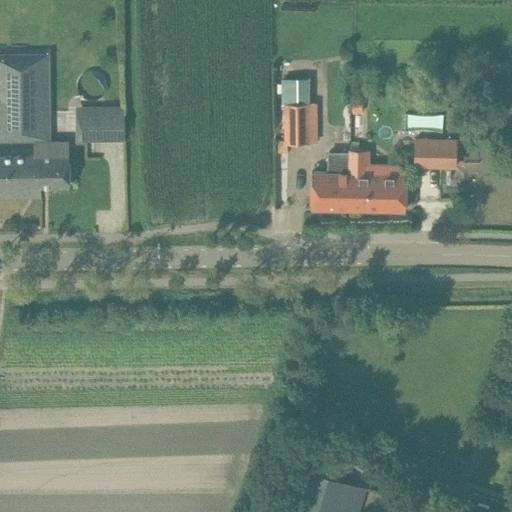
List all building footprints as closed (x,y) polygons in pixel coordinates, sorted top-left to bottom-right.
[(341,52),(341,63),(353,63),(353,52),(341,52)] [(26,54),(0,54),(0,138),(35,139),(34,101),(41,100),(41,74),(27,74),(26,54)] [(275,139),(275,151),(287,151),(287,142),(310,141),(309,77),(283,78),(284,139),(275,139)] [(362,114),(362,96),(352,96),(352,114),(362,114)] [(448,104),(448,129),(460,130),(461,105),(448,104)] [(94,112),(76,112),(76,130),(82,130),(82,138),(94,138),(94,112)] [(456,137),(414,136),(414,166),(455,167),(456,137)] [(69,139),(39,139),(39,154),(40,185),(41,185),(69,184),(69,164),(69,154),(69,139)] [(311,207),(348,208),(350,149),(349,151),(327,150),(326,171),(312,171),(311,187),(311,207)] [(405,209),(405,189),(406,173),(369,172),(369,149),(350,149),(348,208),(405,209)] [(40,185),(39,154),(0,154),(0,193),(41,193),(41,185),(40,185)] [(357,511),(365,488),(289,464),(273,511),(357,511)] [(511,511),(511,503),(468,490),(460,511),(511,511)] [(392,496),(386,511),(425,511),(427,508),(392,496)]
